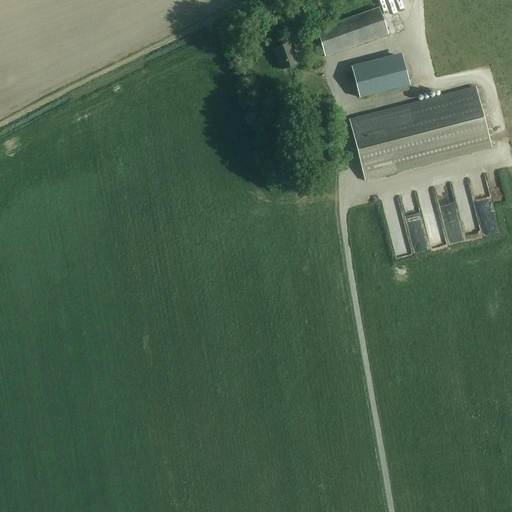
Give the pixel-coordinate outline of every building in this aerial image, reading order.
[(325,57),(388,35),(379,8),(316,30),(325,57)] [(292,50),(294,49),(292,43),(274,49),(281,70),(297,64),(292,50)] [(360,98),(409,85),(401,57),(353,70),(360,98)] [(394,174),(394,172),(491,147),(476,89),(350,121),(365,181),(394,174)] [(494,182),(501,181),(502,185),(508,184),(506,161),(493,162),(494,182)] [(494,194),(493,185),(486,185),(487,195),(494,194)] [(490,217),(494,225),(507,220),(503,211),(490,217)]
